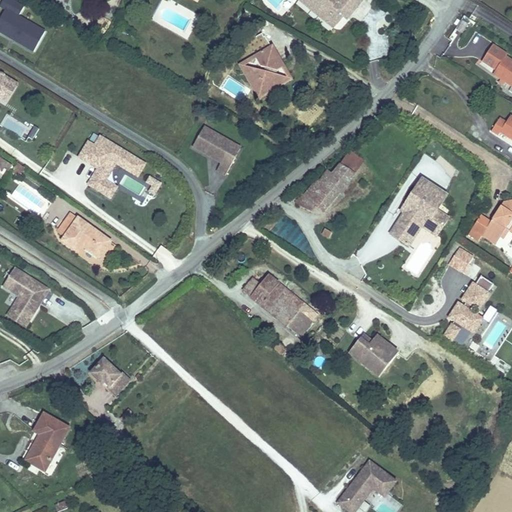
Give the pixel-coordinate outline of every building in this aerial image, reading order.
[(320,0),(291,0),(299,11),(304,16),(313,18),(322,27),(332,18),(335,22),(353,5),(348,0),(327,0),(324,4),(320,0)] [(511,13),(511,4),(501,7),(511,13)] [(18,15),(0,5),(0,29),(1,30),(0,31),(0,43),(29,59),(40,39),(13,24),(18,15)] [(317,32),(322,27),(313,18),(304,16),(317,32)] [(511,70),(509,68),(508,70),(494,62),(498,58),(482,48),(472,63),(498,79),(495,85),(502,91),(499,95),(511,104),(511,70)] [(280,72),(267,50),(248,61),(254,71),(272,75),(280,72)] [(276,80),(246,73),(244,81),(250,92),(262,94),(275,87),(276,80)] [(0,107),(11,91),(4,86),(0,91),(0,107)] [(511,125),(503,120),(499,127),(492,123),(482,137),(488,141),(492,137),(511,150),(511,125)] [(188,157),(202,165),(204,163),(207,165),(206,167),(216,173),(211,180),(220,185),(230,168),(222,163),(227,154),(199,137),(188,157)] [(138,173),(93,145),(83,162),(90,166),(89,168),(90,174),(91,175),(91,177),(81,192),(96,202),(103,191),(98,188),(109,171),(130,185),(138,173)] [(90,166),(83,162),(88,154),(81,150),(72,165),(91,177),(91,175),(90,174),(89,168),(90,166)] [(236,159),(227,154),(222,163),(230,168),(236,159)] [(340,157),(331,170),(346,182),(354,167),(340,157)] [(324,179),(338,191),(346,182),(331,170),(324,179)] [(314,220),(338,191),(324,179),(319,186),(315,182),(311,188),(309,186),(297,202),(294,200),(287,208),(303,219),(307,214),(314,220)] [(150,197),(153,193),(142,186),(140,191),(145,194),(150,197)] [(438,203),(413,186),(399,208),(399,213),(381,241),(397,251),(400,246),(394,243),(405,227),(413,232),(429,243),(440,226),(428,218),(438,203)] [(103,206),(109,196),(103,191),(96,202),(103,206)] [(147,203),(150,197),(145,194),(142,200),(147,203)] [(473,219),(461,239),(471,245),(474,240),(485,247),(490,239),(492,241),(495,243),(501,234),(507,224),(511,222),(511,202),(495,206),(488,218),(491,220),(488,226),(484,223),(483,225),(473,219)] [(47,240),(56,246),(71,228),(62,221),(47,240)] [(511,227),(511,226),(507,224),(501,234),(506,237),(511,227)] [(400,246),(397,251),(399,253),(413,232),(405,227),(394,243),(400,246)] [(71,228),(56,246),(53,250),(68,261),(74,254),(91,266),(102,250),(71,228)] [(320,245),(323,240),(316,236),(313,241),(320,245)] [(464,264),(450,255),(441,271),(454,280),(464,264)] [(0,297),(14,307),(7,317),(25,328),(33,316),(29,313),(32,309),(36,311),(43,300),(10,279),(0,294),(0,297)] [(298,318),(294,314),(288,320),(281,313),(292,303),(265,279),(257,287),(251,282),(238,296),(290,343),(305,328),(301,324),(307,318),(301,314),(298,318)] [(486,289),(474,281),(468,290),(466,289),(455,305),(459,308),(456,312),(451,309),(442,323),(466,338),(476,324),(463,316),(466,312),(471,316),(482,299),(480,298),(486,289)] [(288,320),(294,314),(298,308),(292,303),(281,313),(288,320)] [(483,320),(490,324),(497,310),(489,307),(483,320)] [(25,328),(7,317),(2,325),(19,337),(25,328)] [(445,347),(453,335),(445,330),(438,342),(445,347)] [(361,346),(352,339),(349,343),(358,350),(361,346)] [(388,356),(366,340),(361,346),(358,350),(349,343),(338,358),(352,368),(357,361),(374,375),(388,356)] [(270,349),(265,354),(274,362),(279,358),(270,349)] [(374,375),(357,361),(352,368),(369,381),(374,375)] [(100,393),(107,400),(115,391),(123,382),(116,375),(113,378),(96,364),(83,377),(91,385),(93,382),(103,391),(100,393)] [(91,385),(100,393),(103,391),(93,382),(91,385)] [(126,423),(133,414),(126,409),(119,418),(126,423)] [(27,461),(21,468),(34,478),(61,436),(37,421),(27,437),(33,441),(37,444),(32,451),(28,449),(22,458),(27,461)] [(37,444),(33,441),(28,449),(32,451),(37,444)] [(17,466),(21,468),(27,461),(22,458),(17,466)] [(359,460),(329,503),(341,511),(346,511),(355,500),(351,497),(363,481),(378,492),(387,480),(359,460)] [(378,492),(363,481),(351,497),(355,500),(364,487),(376,496),(378,492)]
